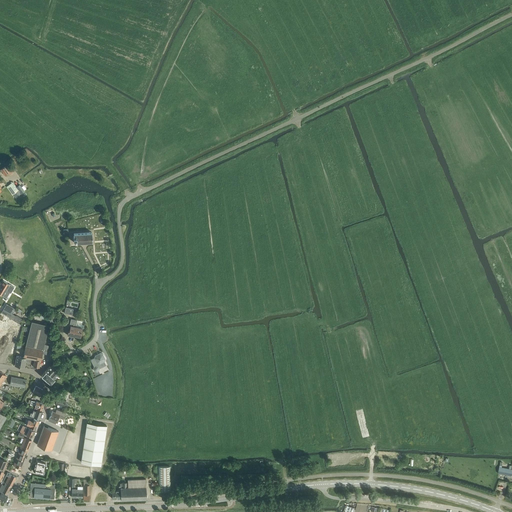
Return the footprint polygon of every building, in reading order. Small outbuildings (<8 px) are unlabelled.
[(5,175),(9,172),(12,170),(8,165),(5,167),(1,170),(5,175)] [(12,182),(7,186),(13,194),(18,191),(12,182)] [(74,243),(93,242),(92,233),(74,234),(74,236),(73,236),(74,241),(74,243)] [(3,281),(0,286),(0,294),(3,296),(6,298),(10,292),(11,292),(14,287),(11,286),(3,281)] [(13,320),(18,323),(19,324),(22,319),(16,315),(16,316),(12,314),(4,309),(1,313),(9,318),(13,320)] [(41,313),(40,317),(50,320),(50,321),(54,322),(56,315),(52,314),(51,314),(51,315),(41,313)] [(71,319),(67,335),(74,337),(74,336),(80,337),(82,329),(82,328),(76,326),(77,320),(71,319)] [(31,321),(26,347),(25,347),(24,353),(23,353),(23,354),(24,354),(23,357),(22,356),(22,357),(17,356),(14,365),(23,367),(24,367),(26,361),(29,362),(30,359),(34,360),(33,366),(39,368),(42,353),(47,354),(49,345),(45,344),(49,325),(31,321)] [(0,354),(12,335),(0,327),(0,354)] [(94,358),(91,360),(94,367),(93,369),(94,371),(97,372),(99,371),(99,369),(106,365),(104,362),(105,359),(103,354),(100,353),(95,356),(94,358)] [(42,376),(50,383),(59,373),(57,371),(59,369),(53,364),(50,367),(42,376)] [(25,387),(26,380),(11,377),(10,384),(25,387)] [(40,395),(43,390),(35,386),(33,391),(33,392),(34,392),(40,395)] [(57,407),(62,408),(62,405),(64,406),(65,401),(67,395),(59,393),(58,397),(56,397),(56,399),(55,403),(58,404),(57,407)] [(30,405),(35,406),(34,408),(42,410),(44,404),(31,400),(30,405)] [(32,418),(39,420),(41,412),(36,410),(36,412),(33,411),(32,413),(31,413),(29,416),(28,416),(27,418),(31,419),(32,418)] [(48,421),(56,424),(58,417),(63,419),(66,413),(58,410),(56,413),(52,411),(48,421)] [(26,420),(24,424),(30,427),(30,428),(35,430),(38,421),(33,419),(32,422),(26,420)] [(87,422),(81,462),(101,465),(107,425),(87,422)] [(22,426),(20,432),(18,436),(23,438),(25,434),(32,437),(35,431),(31,429),(23,426),(22,426)] [(51,450),(58,431),(44,426),(37,445),(51,450)] [(24,438),(20,448),(27,451),(31,441),(24,438)] [(20,448),(13,466),(20,469),(27,451),(20,448)] [(35,460),(34,466),(44,468),(46,461),(41,460),(40,462),(35,460)] [(511,476),(511,475),(511,469),(510,469),(511,465),(509,465),(509,469),(499,467),(498,473),(511,476)] [(42,475),(44,468),(34,466),(33,471),(38,473),(37,474),(42,475)] [(157,467),(158,492),(171,491),(171,466),(157,467)] [(8,477),(5,483),(11,486),(16,477),(12,475),(9,474),(10,473),(8,472),(7,472),(7,473),(6,475),(8,477)] [(112,491),(112,499),(121,498),(121,500),(146,500),(146,479),(128,480),(128,488),(127,488),(127,483),(122,483),(122,484),(120,484),(120,487),(119,487),(119,490),(117,490),(112,491)] [(1,486),(0,488),(0,490),(1,491),(7,495),(11,486),(5,483),(4,486),(2,485),(1,485),(1,486)] [(55,489),(53,489),(54,485),(31,483),(30,497),(54,499),(55,489)] [(72,497),(77,497),(83,498),(83,490),(72,489),(72,497)]
